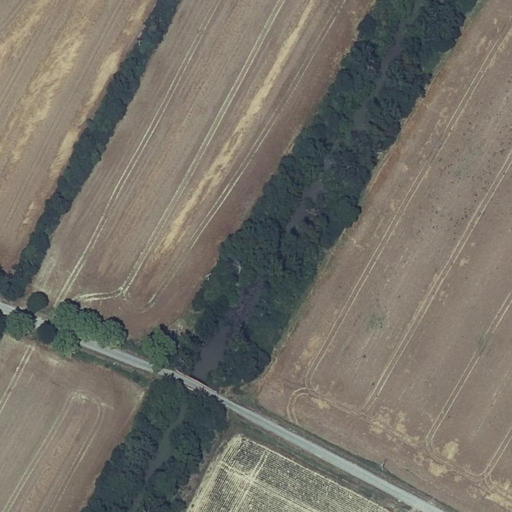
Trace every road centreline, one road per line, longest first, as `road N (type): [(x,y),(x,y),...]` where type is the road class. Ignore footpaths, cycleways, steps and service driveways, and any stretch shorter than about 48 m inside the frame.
road 1 (unclassified): [(0,308),(175,376),(436,511)]
road 2 (track): [(188,511),(225,442),(236,436),(385,510),(404,495)]
